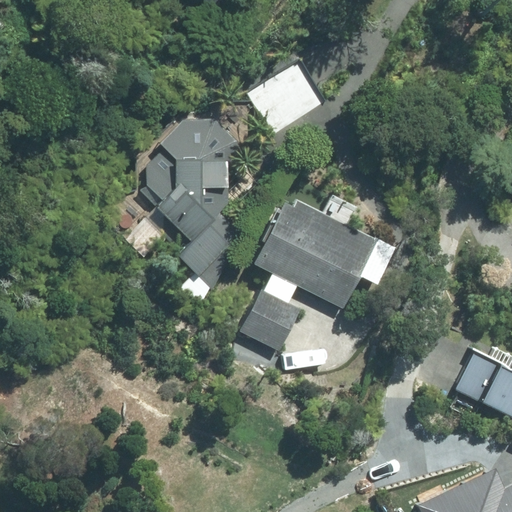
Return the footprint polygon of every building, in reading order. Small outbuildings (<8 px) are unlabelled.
[(274,67),(243,90),(278,137),(308,114),(274,67)] [(174,116),(131,162),(147,177),(123,202),(134,212),(119,228),(136,246),(157,226),(178,247),(173,252),(194,274),(225,244),(207,226),(216,216),(198,198),(197,186),(234,186),(241,141),(198,113),(174,116)] [(289,203),(271,196),(245,261),(269,270),(261,291),(255,289),(237,332),(278,349),(296,303),(285,299),(291,285),(342,305),(355,273),(378,282),(393,245),(345,225),(354,202),(329,192),(323,206),(293,194),(289,203)] [(511,369),(474,351),(455,392),(511,419),(511,369)] [(511,511),(511,484),(500,490),(493,474),(467,486),(475,501),(452,511),(511,511)]
